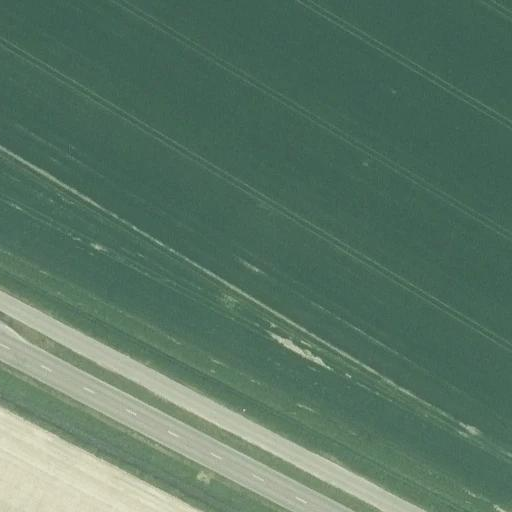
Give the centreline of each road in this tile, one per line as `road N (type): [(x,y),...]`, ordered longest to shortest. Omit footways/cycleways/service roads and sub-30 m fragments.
road 1 (unclassified): [(397,508),(0,301)]
road 2 (tertiary): [(320,511),(0,346)]
